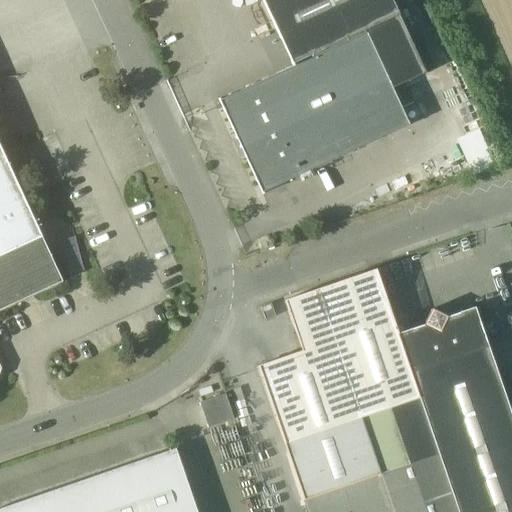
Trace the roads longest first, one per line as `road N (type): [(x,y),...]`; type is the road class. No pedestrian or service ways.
road 1 (unclassified): [(93,0),(221,292)]
road 2 (unclassified): [(221,292),(511,215)]
road 3 (unclassified): [(221,292),(216,329),(174,377),(0,451)]
